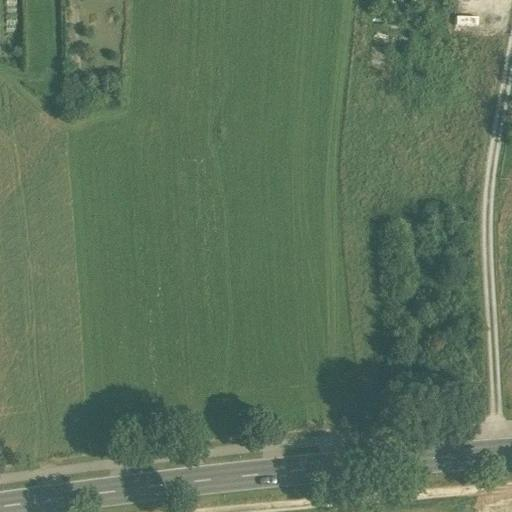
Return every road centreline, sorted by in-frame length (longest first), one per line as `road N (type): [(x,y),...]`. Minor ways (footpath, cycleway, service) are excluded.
road 1 (secondary): [(511,453),(0,506)]
road 2 (track): [(498,455),(487,205),(511,56)]
road 3 (track): [(247,511),(511,489)]
